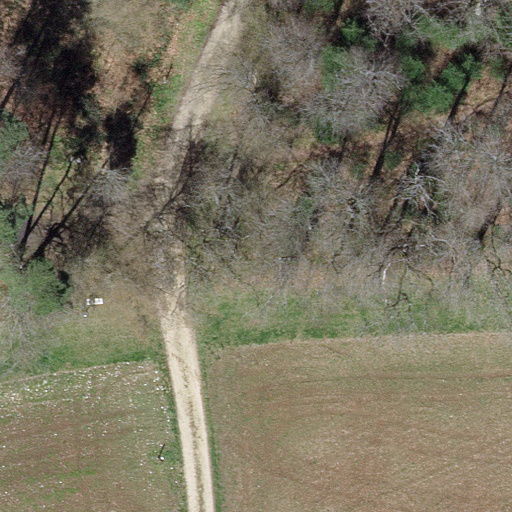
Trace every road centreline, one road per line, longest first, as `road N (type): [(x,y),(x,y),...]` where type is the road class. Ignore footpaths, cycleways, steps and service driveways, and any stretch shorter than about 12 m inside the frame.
road 1 (track): [(164,135),(193,511)]
road 2 (track): [(164,135),(231,0)]
